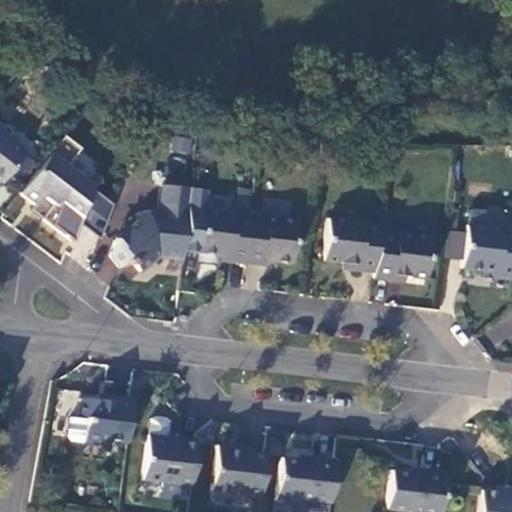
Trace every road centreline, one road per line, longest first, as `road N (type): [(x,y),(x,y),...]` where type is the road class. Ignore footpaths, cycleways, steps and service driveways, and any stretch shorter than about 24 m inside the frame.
road 1 (residential): [(511,385),(115,336)]
road 2 (residential): [(35,336),(11,511)]
road 3 (residential): [(115,336),(18,255)]
